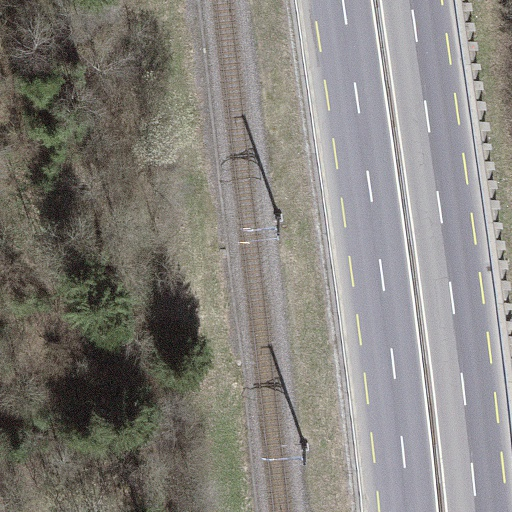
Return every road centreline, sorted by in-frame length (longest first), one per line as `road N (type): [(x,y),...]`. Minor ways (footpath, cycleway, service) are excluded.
road 1 (primary): [(481,511),(415,0)]
road 2 (primary): [(339,0),(404,511)]
